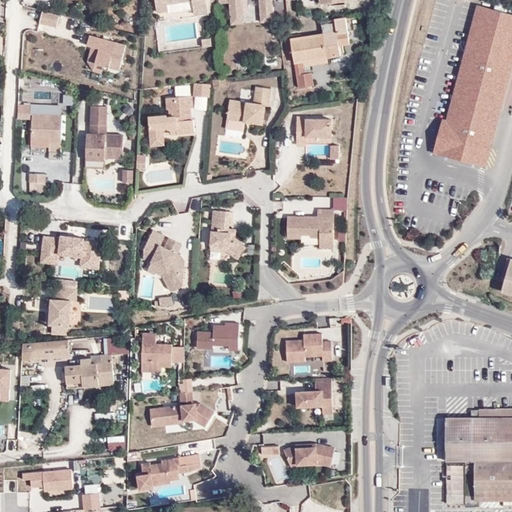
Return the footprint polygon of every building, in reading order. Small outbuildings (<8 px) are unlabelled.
[(195,14),(209,12),(207,0),(155,0),(157,12),(170,10),(168,4),(193,1),(195,14)] [(270,0),(218,0),(219,4),(228,4),(230,21),(242,20),(240,0),(258,0),(259,19),(272,18),(270,0)] [(484,164),(511,60),(511,13),(486,6),(478,4),(447,120),(442,119),(434,151),(452,155),(484,164)] [(59,16),(42,12),(39,24),(56,28),(59,16)] [(360,22),(358,15),(346,18),(347,24),(360,22)] [(347,24),(346,18),(320,24),(320,28),(347,24)] [(160,25),(162,50),(201,47),(199,22),(160,25)] [(349,42),(363,40),(360,22),(347,24),(349,42)] [(349,42),(347,24),(320,28),(321,34),(325,58),(339,55),(337,44),(349,42)] [(321,34),(300,37),(303,61),(325,58),(321,34)] [(126,57),(129,45),(93,36),(90,46),(95,47),(102,49),(99,64),(106,65),(113,67),(116,55),(126,57)] [(289,39),(293,63),(301,61),(303,61),(300,37),(289,39)] [(210,46),(209,39),(201,39),(202,47),(210,46)] [(99,64),(102,49),(95,47),(90,69),(105,73),(105,69),(106,65),(99,64)] [(113,67),(123,69),(126,57),(116,55),(113,67)] [(302,66),(325,62),(325,58),(303,61),(301,61),(302,66)] [(301,61),(293,63),(294,75),(303,73),(302,66),(301,61)] [(303,73),(294,75),(296,88),(313,85),(310,72),(303,73)] [(212,91),(225,90),(224,82),(211,83),(212,91)] [(193,97),(208,98),(208,85),(193,84),(193,97)] [(244,126),(263,128),(265,107),(268,108),(270,92),(254,90),(252,106),(228,103),(226,123),(235,124),(241,125),(244,126)] [(193,123),(191,123),(190,111),(193,111),(191,99),(164,101),(166,118),(147,119),(149,133),(148,133),(149,150),(164,149),(162,134),(176,133),(176,138),(194,137),(193,123)] [(105,156),(123,157),(124,133),(107,132),(108,104),(91,104),(90,131),(86,131),(86,158),(105,159),(105,156)] [(49,141),(61,141),(62,113),(32,112),(31,135),(49,136),(49,141)] [(307,136),(333,137),(333,117),(307,117),(307,115),(297,115),(297,145),(307,146),(307,136)] [(49,150),(61,150),(61,141),(49,141),(49,150)] [(331,158),(340,158),(340,144),(331,144),(331,158)] [(147,165),(147,157),(139,156),(138,165),(147,165)] [(134,172),(125,171),(125,183),(134,184),(134,172)] [(29,180),(46,181),(46,172),(29,172),(29,180)] [(320,247),(334,247),(335,208),(318,208),(318,215),(288,215),(287,238),(302,238),(302,234),(311,235),(311,237),(320,237),(320,247)] [(241,239),(234,235),(235,228),(227,227),(229,211),(211,210),(208,246),(209,246),(229,248),(226,252),(236,259),(244,246),(239,242),(241,239)] [(172,291),(181,285),(183,261),(184,261),(177,252),(181,244),(167,237),(163,246),(159,244),(164,235),(151,229),(142,248),(141,259),(149,262),(146,269),(160,276),(168,290),(172,291)] [(82,242),(59,239),(42,237),(40,260),(57,262),(57,257),(81,259),(80,264),(97,266),(99,243),(82,242)] [(511,258),(501,291),(511,294),(511,258)] [(76,305),(76,292),(56,291),(56,304),(50,303),(50,329),(70,329),(71,305),(76,305)] [(153,306),(171,304),(170,295),(157,297),(157,300),(152,300),(153,306)] [(231,348),(241,349),(241,322),(227,322),(227,325),(215,325),(215,331),(200,331),(199,347),(215,348),(215,344),(231,345),(231,348)] [(310,338),(293,338),(293,360),(310,360),(310,355),(329,355),(329,360),(338,360),(338,341),(329,341),(329,333),(310,333),(310,338)] [(157,345),(157,334),(144,334),(143,372),(153,372),(154,367),(163,367),(173,367),(173,345),(157,345)] [(105,355),(129,354),(128,337),(104,339),(105,355)] [(65,354),(65,342),(28,347),(29,358),(65,354)] [(103,356),(104,363),(65,366),(66,382),(82,381),(83,387),(99,386),(99,383),(113,381),(111,355),(103,356)] [(0,399),(9,400),(11,369),(0,368),(0,399)] [(329,404),(329,411),(339,411),(337,376),(330,376),(321,377),(322,389),(303,390),(303,405),(329,404)] [(217,411),(202,402),(195,403),(193,391),(182,392),(183,405),(165,407),(166,420),(185,418),(185,419),(195,418),(208,425),(217,411)] [(511,408),(478,408),(478,410),(478,416),(511,416),(511,408)] [(511,416),(478,416),(472,416),(447,416),(447,459),(464,459),(465,504),(478,504),(478,496),(511,495),(511,416)] [(126,437),(108,438),(108,451),(126,451),(126,437)] [(320,444),(301,445),(288,451),(295,468),(302,465),(315,464),(321,464),(335,467),(339,448),(320,444)] [(265,455),(278,454),(278,447),(265,447),(265,455)] [(192,473),(205,466),(203,456),(175,461),(175,463),(170,464),(154,467),(153,464),(145,466),(147,477),(155,476),(157,487),(174,484),(174,482),(183,480),(182,474),(192,473)] [(23,473),(24,479),(31,479),(32,486),(45,485),(45,490),(74,488),(72,469),(23,473)] [(85,509),(100,508),(99,493),(83,494),(85,509)] [(45,502),(45,511),(70,510),(69,500),(45,502)]
